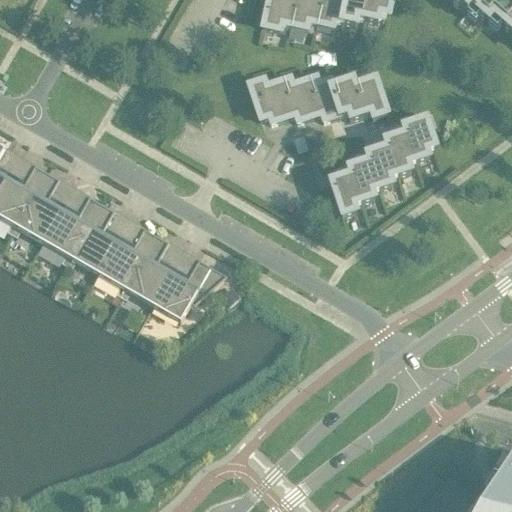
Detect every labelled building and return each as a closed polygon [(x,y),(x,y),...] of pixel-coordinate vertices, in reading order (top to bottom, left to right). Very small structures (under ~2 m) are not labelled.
[(268,0),(262,32),(280,36),(281,29),(288,30),(294,0),(268,0)] [(294,0),(288,30),(306,34),(308,27),(313,28),(318,0),(294,0)] [(318,0),(313,28),(332,33),(334,25),(338,26),(343,0),(318,0)] [(343,0),(338,26),(355,30),(356,23),(362,24),(367,0),(343,0)] [(367,0),(362,24),(377,27),(379,20),(388,22),(392,0),(367,0)] [(511,0),(459,0),(453,8),(466,19),(470,14),(487,28),(492,23),(511,40),(511,0)] [(321,120),(323,127),(330,125),(336,123),(324,88),(318,90),(316,83),(299,89),(311,124),(321,120)] [(295,121),(297,128),(304,126),(311,124),(299,89),(292,91),(289,84),(274,89),(286,124),(295,121)] [(348,119),(350,126),(361,122),(349,87),(338,91),(336,85),(337,85),(336,84),(327,87),(324,88),(336,123),(348,119)] [(370,119),(373,126),(383,122),(387,121),(375,86),(361,91),(359,85),(360,85),(359,84),(350,87),(349,87),(361,122),(370,119)] [(260,125),(261,125),(269,122),(271,129),(278,127),(286,124),(274,89),(266,92),(263,85),(248,91),(260,125)] [(402,133),(405,140),(406,139),(416,167),(428,163),(426,156),(435,153),(425,125),(402,133)] [(388,153),(397,181),(410,177),(408,170),(416,167),(406,139),(405,140),(384,147),(386,153),(388,153)] [(293,144),(298,158),(308,154),(303,141),(293,144)] [(370,167),(379,195),(392,190),(390,184),(397,181),(388,153),(386,153),(366,160),(368,167),(370,167)] [(351,180),(361,208),(374,204),(371,197),(379,195),(370,167),(368,167),(348,174),(350,181),(351,180)] [(12,239),(47,178),(34,171),(22,192),(7,184),(0,196),(0,223),(11,230),(7,236),(12,239)] [(43,248),(62,215),(47,207),(59,185),(47,178),(12,239),(17,242),(20,235),(43,248)] [(330,188),(342,223),(355,218),(353,211),(361,208),(351,180),(350,181),(330,188)] [(62,215),(43,248),(65,261),(61,268),(67,271),(101,210),(89,202),(77,223),(62,215)] [(98,280),(117,247),(102,238),(114,217),(101,210),(67,271),(71,273),(75,267),(98,280)] [(121,302),(156,241),(144,234),(131,255),(117,247),(98,280),(120,293),(116,299),(121,302)] [(152,311),(171,278),(156,269),(168,248),(156,241),(121,302),(126,305),(129,298),(152,311)] [(171,278),(152,311),(180,328),(199,295),(207,299),(227,282),(198,265),(186,286),(171,278)] [(511,511),(511,466),(511,467),(509,471),(508,472),(509,472),(504,480),(503,480),(503,481),(504,481),(500,487),(500,486),(499,487),(500,488),(497,493),(496,493),(495,494),(496,494),(493,500),(492,499),(491,500),(492,501),(489,506),(488,506),(488,507),(489,507),(486,511),(485,511),(511,511)]
